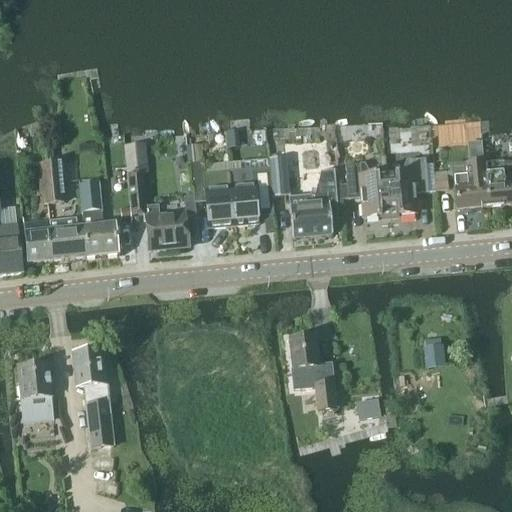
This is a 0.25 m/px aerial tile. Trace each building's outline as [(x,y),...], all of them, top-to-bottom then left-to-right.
[(43,165),(37,166),(42,208),(64,205),(60,164),(57,164),(56,155),(53,155),(52,145),(41,146),(43,165)] [(147,145),(125,148),(128,178),(131,210),(132,215),(132,218),(146,217),(149,255),(189,251),(186,217),(160,219),(159,209),(147,210),(144,177),(150,176),(147,145)] [(202,147),(187,148),(189,167),(204,165),(202,147)] [(285,159),(271,160),(274,199),(288,198),(285,159)] [(386,176),(390,219),(417,217),(415,197),(429,196),(426,162),(406,163),(402,174),(386,176)] [(467,177),(453,179),(454,190),(456,213),(489,211),(486,176),(485,166),(485,164),(466,166),(467,177)] [(511,164),(485,166),(486,176),(489,211),(511,208),(511,164)] [(195,202),(207,201),(209,231),(235,229),(230,174),(206,176),(205,165),(204,165),(189,167),(194,196),(195,202)] [(347,186),(336,187),(338,203),(362,201),(364,222),(390,219),(386,176),(374,177),(365,166),(345,168),(347,186)] [(270,170),(230,174),(235,229),(259,227),(258,219),(274,218),(270,170)] [(311,198),(289,200),(290,210),(293,242),(333,238),(331,223),(339,222),(335,175),(335,172),(321,174),(316,192),(312,190),(311,198)] [(447,173),(435,174),(436,193),(448,192),(447,173)] [(100,184),(79,187),(82,215),(84,229),(87,261),(119,257),(115,226),(104,227),(100,184)] [(0,225),(0,216),(1,216),(0,209),(0,277),(23,275),(17,226),(2,228),(1,226),(0,225)] [(122,211),(123,219),(132,218),(131,210),(122,211)] [(51,233),(48,233),(51,264),(87,261),(84,229),(78,230),(77,221),(57,223),(50,223),(51,233)] [(48,233),(50,233),(50,223),(25,226),(29,266),(51,264),(48,233)] [(316,338),(289,341),(293,371),(291,371),(293,393),(315,391),(317,415),(337,413),(333,384),(331,365),(319,367),(316,338)] [(101,353),(74,356),(77,390),(85,389),(87,407),(86,407),(91,451),(114,448),(109,404),(100,405),(98,387),(107,386),(105,369),(102,369),(101,353)] [(49,367),(18,370),(22,405),(23,412),(30,411),(31,423),(54,421),(53,412),(51,401),(52,401),(49,367)] [(376,402),(357,406),(360,422),(379,419),(376,402)]
